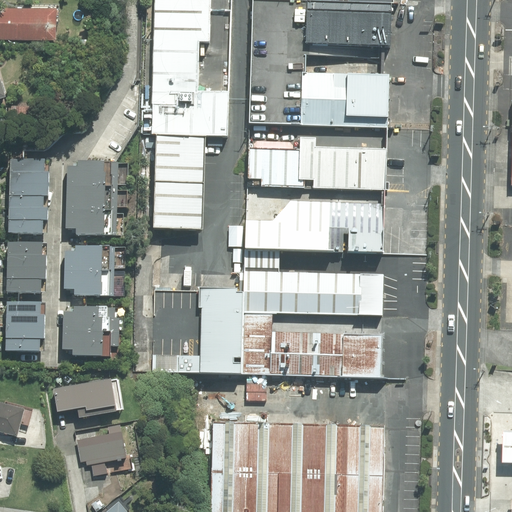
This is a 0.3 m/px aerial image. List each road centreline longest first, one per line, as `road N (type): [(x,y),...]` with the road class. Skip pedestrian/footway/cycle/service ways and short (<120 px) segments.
road 1 (secondary): [(457,511),(469,0)]
road 2 (unknown): [(240,0),(210,239),(200,258),(160,264)]
road 3 (unknown): [(127,0),(116,95),(58,159),(56,226)]
